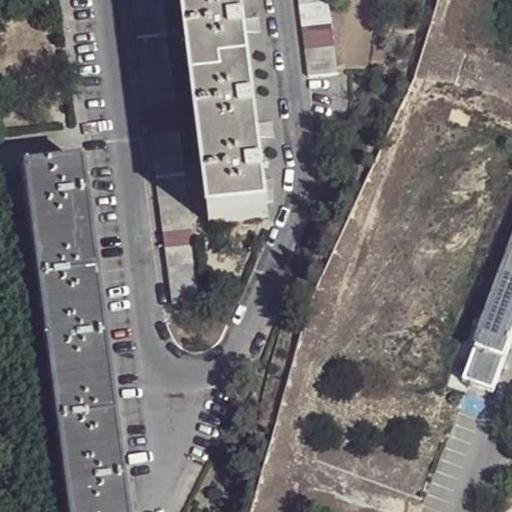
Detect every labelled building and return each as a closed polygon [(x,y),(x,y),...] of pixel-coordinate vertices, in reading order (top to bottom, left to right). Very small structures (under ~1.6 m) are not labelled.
[(130,0),(162,236),(192,233),(160,0),(130,0)] [(238,0),(179,0),(208,226),(266,218),(238,0)] [(298,0),(309,78),(337,74),(326,0),(298,0)] [(64,511),(123,511),(79,163),(20,172),(64,511)] [(171,308),(201,305),(194,247),(163,251),(171,308)] [(511,248),(462,387),(490,397),(511,340),(511,248)]
